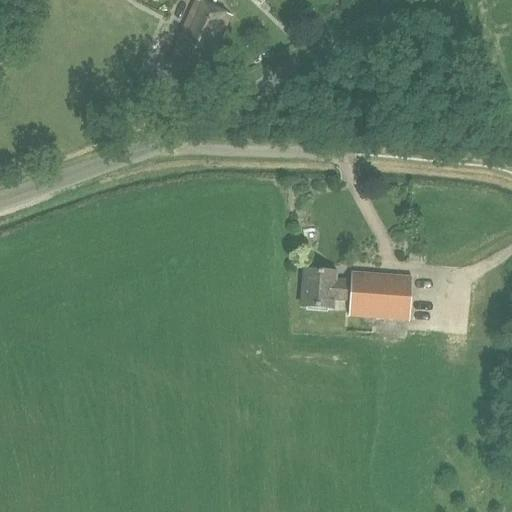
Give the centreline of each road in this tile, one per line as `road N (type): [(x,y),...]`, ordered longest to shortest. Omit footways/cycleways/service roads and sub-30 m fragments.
road 1 (unclassified): [(0,204),(212,118),(410,0)]
road 2 (track): [(151,147),(340,158)]
